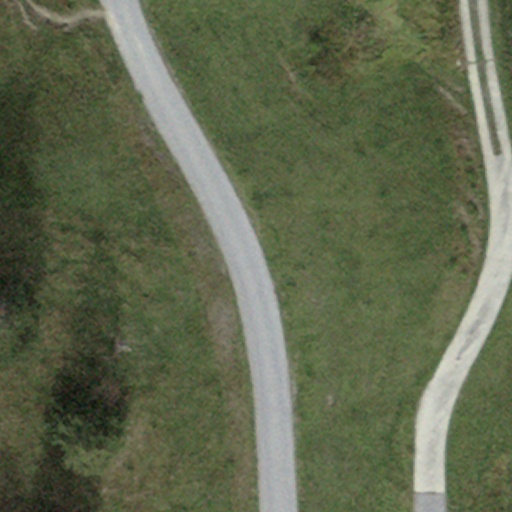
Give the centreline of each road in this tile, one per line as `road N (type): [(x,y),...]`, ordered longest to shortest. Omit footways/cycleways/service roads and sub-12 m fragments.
road 1 (unclassified): [(278,511),(265,341),(241,261),(119,0)]
road 2 (track): [(434,511),(435,433),(505,248),(507,206),(474,0)]
